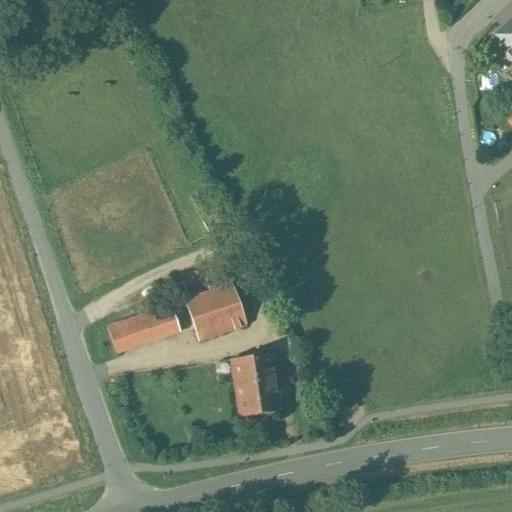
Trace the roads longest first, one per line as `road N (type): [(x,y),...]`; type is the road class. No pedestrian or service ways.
road 1 (unclassified): [(0,128),(131,511)]
road 2 (tertiary): [(133,511),(339,463),(511,439)]
